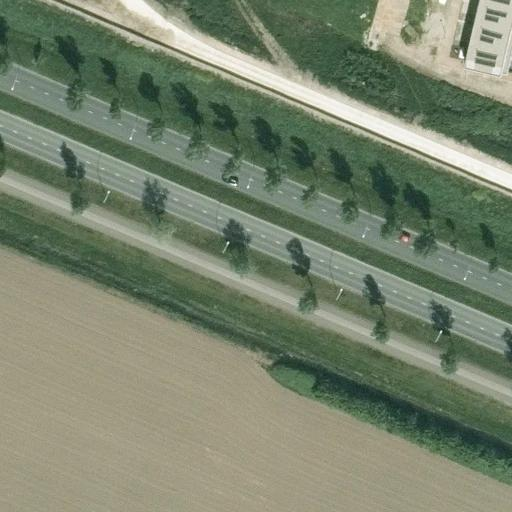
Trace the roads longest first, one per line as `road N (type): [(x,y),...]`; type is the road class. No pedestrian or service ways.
road 1 (residential): [(0,177),(511,393)]
road 2 (primary): [(0,126),(511,342)]
road 3 (primary): [(511,289),(0,74)]
